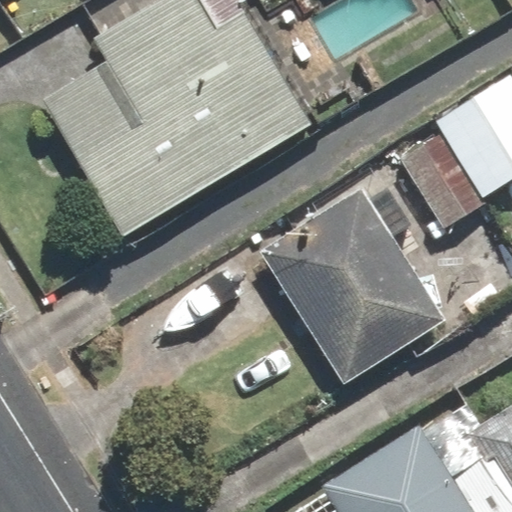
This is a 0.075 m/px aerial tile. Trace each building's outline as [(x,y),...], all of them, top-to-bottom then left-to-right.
[(311,127),(231,0),(162,0),(92,40),(109,62),(42,105),(120,239),(311,127)] [(511,180),(511,83),(511,82),(437,128),(482,200),(511,180)] [(440,140),(403,163),(470,274),(506,252),(477,203),(440,140)] [(357,195),(264,254),(344,382),(443,320),(394,242),(415,229),(390,190),(364,206),(357,195)] [(511,511),(511,400),(461,432),(509,511),(511,511)] [(470,511),(418,423),(310,486),(316,496),(288,511),(470,511)]
